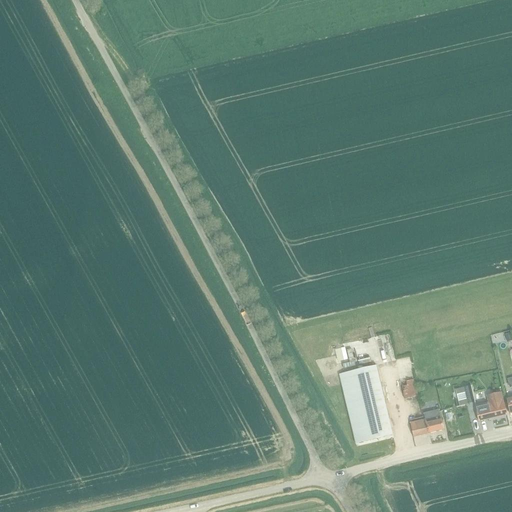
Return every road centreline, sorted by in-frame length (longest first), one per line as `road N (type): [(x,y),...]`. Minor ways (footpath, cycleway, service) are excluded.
road 1 (unclassified): [(71,0),(320,478)]
road 2 (unclassified): [(330,475),(511,433)]
road 3 (unclassified): [(168,511),(320,478)]
